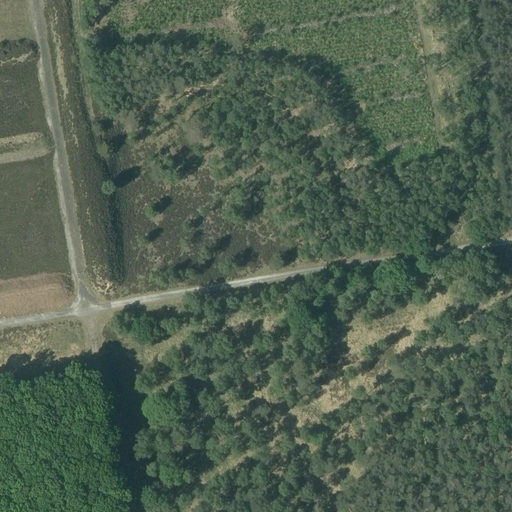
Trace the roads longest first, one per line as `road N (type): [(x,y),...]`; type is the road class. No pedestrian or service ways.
road 1 (track): [(117,511),(35,0)]
road 2 (track): [(511,243),(0,322)]
road 3 (track): [(419,0),(457,251)]
